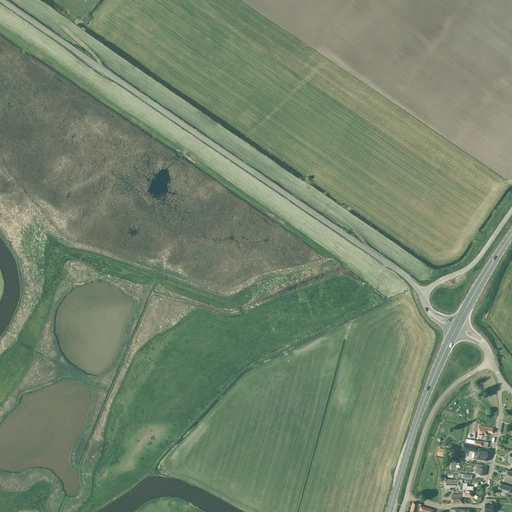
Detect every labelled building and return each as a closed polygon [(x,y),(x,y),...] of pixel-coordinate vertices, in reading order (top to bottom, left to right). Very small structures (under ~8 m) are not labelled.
[(493,428),(486,427),(479,426),(478,435),(487,436),(487,432),(492,433),(493,428)] [(463,450),(476,452),(476,454),(478,455),(477,459),(487,461),(489,450),(477,448),(478,446),(464,444),(463,450)] [(438,448),(437,456),(446,457),(447,450),(438,448)] [(481,475),(485,475),(486,467),(480,466),(478,466),(476,473),(478,473),(477,476),(481,476),(481,475)] [(511,484),(511,472),(507,470),(503,481),(511,484)] [(445,486),(458,486),(458,485),(461,485),(460,489),(463,489),(463,483),(463,480),(446,479),(446,478),(441,478),(441,484),(446,484),(445,486)] [(511,485),(500,482),(498,489),(511,493),(511,490),(511,485)] [(463,490),(463,497),(472,497),(472,490),(473,490),(473,486),(467,486),(467,483),(463,483),(463,489),(463,490)] [(463,503),(462,496),(462,494),(451,495),(451,504),(463,503)] [(419,504),(413,502),(410,511),(419,511),(423,511),(433,511),(434,510),(421,506),(421,504),(419,504)]
